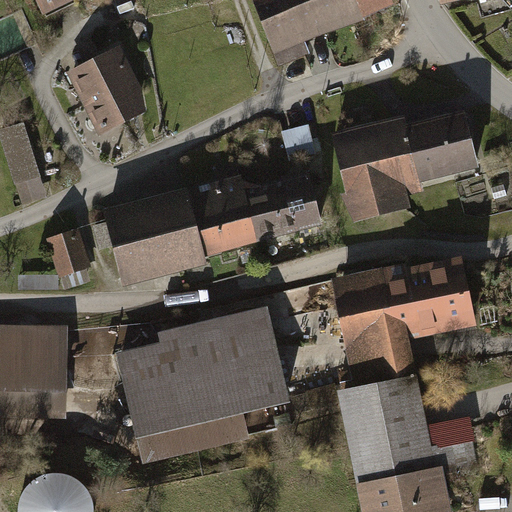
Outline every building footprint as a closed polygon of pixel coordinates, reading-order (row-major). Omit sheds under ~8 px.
[(37,0),(46,18),(82,0),(37,0)] [(305,44),(325,35),(310,0),(253,0),(281,67),(310,56),(305,44)] [(310,0),(325,35),(369,17),(361,0),(310,0)] [(361,0),(369,17),(398,5),(395,0),(361,0)] [(67,74),(102,135),(155,104),(120,43),(67,74)] [(482,168),(467,109),(410,123),(408,115),(334,134),(357,223),(413,208),(410,197),(427,192),(425,182),(482,168)] [(0,130),(0,138),(22,205),(49,196),(25,122),(0,130)] [(290,161),(315,155),(308,128),(283,134),(290,161)] [(209,258),(262,244),(248,189),(244,177),(241,178),(236,162),(221,166),(225,182),(192,191),(190,186),(105,208),(125,287),(211,264),(209,258)] [(323,228),(309,173),(248,189),(262,244),(323,228)] [(507,185),(493,187),(495,200),(509,198),(507,185)] [(78,229),(48,239),(61,277),(64,276),(69,291),(93,283),(88,268),(91,267),(78,229)] [(335,280),(356,385),(420,373),(414,340),(454,332),(480,327),(466,259),(410,270),(409,265),(335,280)] [(58,275),(19,276),(20,291),(58,290),(58,275)] [(163,342),(117,352),(143,465),(251,441),(244,412),(291,402),(270,308),(161,332),(163,342)] [(70,325),(0,324),(0,419),(68,421),(70,325)] [(435,447),(420,373),(356,385),(339,389),(364,511),(454,511),(451,493),(447,477),(480,471),(474,439),(435,447)] [(331,387),(306,394),(312,413),(336,406),(331,387)]
